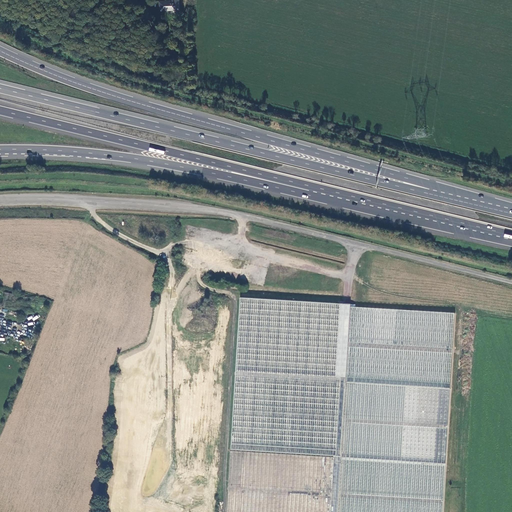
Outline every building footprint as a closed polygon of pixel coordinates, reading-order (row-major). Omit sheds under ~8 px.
[(179,10),(178,0),(171,0),(172,0),(160,1),(160,11),(179,10)] [(164,276),(164,287),(174,288),(175,277),(164,276)] [(11,306),(13,293),(4,293),(3,305),(11,306)] [(347,383),(351,307),(351,305),(242,298),(232,452),(336,457),(336,456),(343,456),(347,383)] [(455,314),(351,307),(347,383),(451,389),(455,314)] [(443,511),(451,389),(347,383),(343,456),(339,511),(443,511)] [(232,452),(230,452),(226,511),(331,511),(336,457),(232,452)] [(339,511),(343,456),(336,456),(336,457),(331,511),(339,511)]
